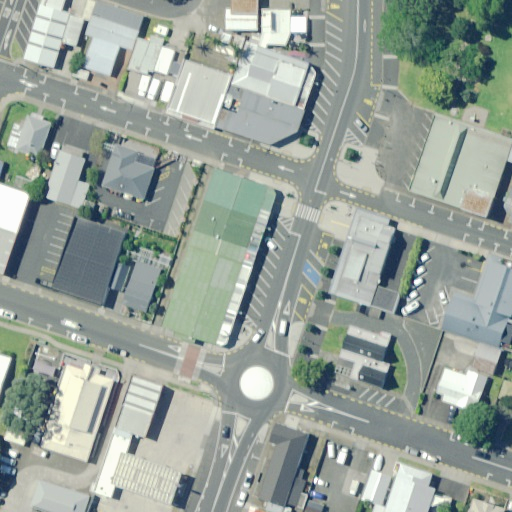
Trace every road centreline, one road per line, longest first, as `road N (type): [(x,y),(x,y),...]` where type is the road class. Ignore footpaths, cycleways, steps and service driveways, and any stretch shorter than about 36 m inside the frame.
road 1 (residential): [(316,180),(0,75)]
road 2 (residential): [(277,391),(511,469)]
road 3 (secondary): [(0,297),(234,373)]
road 4 (residential): [(316,180),(511,245)]
road 5 (secondary): [(316,180),(260,360)]
road 6 (secondary): [(356,0),(350,73),(316,180)]
